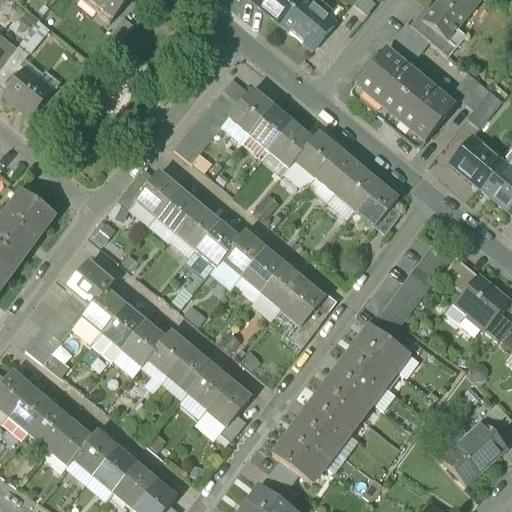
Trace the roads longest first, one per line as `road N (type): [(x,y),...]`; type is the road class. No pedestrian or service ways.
road 1 (unclassified): [(204,508),(0,341)]
road 2 (unclassified): [(277,406),(74,243)]
road 3 (unclassified): [(350,308),(153,143)]
road 4 (residential): [(309,100),(428,199)]
road 5 (residential): [(153,143),(239,39)]
road 6 (residential): [(350,308),(428,199)]
road 7 (residential): [(309,100),(392,0)]
road 8 (residential): [(96,214),(0,131)]
road 9 (residential): [(204,508),(277,406)]
road 10 (residential): [(0,341),(74,243)]
road 11 (residential): [(277,406),(350,308)]
